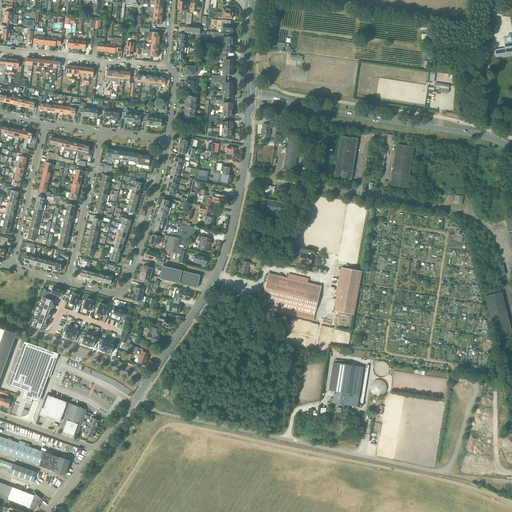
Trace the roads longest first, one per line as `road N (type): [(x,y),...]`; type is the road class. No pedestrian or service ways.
road 1 (track): [(511,503),(465,485),(175,424),(155,434),(106,511)]
road 2 (unclassified): [(138,394),(158,412),(436,471),(451,462),(476,390),(451,378),(450,364)]
road 3 (track): [(242,176),(463,213),(495,238),(511,289)]
road 4 (tertiary): [(145,384),(216,275),(247,153),(248,97)]
road 5 (secondary): [(511,150),(471,133),(248,97)]
road 6 (track): [(483,369),(386,352),(403,226)]
road 7 (track): [(371,220),(446,235),(427,360)]
road 8 (residential): [(166,64),(0,49)]
road 9 (tertiary): [(145,384),(0,321)]
road 10 (residential): [(122,291),(167,141)]
road 11 (residential): [(67,282),(103,132)]
road 12 (residential): [(45,122),(11,268)]
road 13 (track): [(379,199),(388,151),(382,134),(361,145),(354,195)]
road 14 (track): [(354,314),(486,336)]
